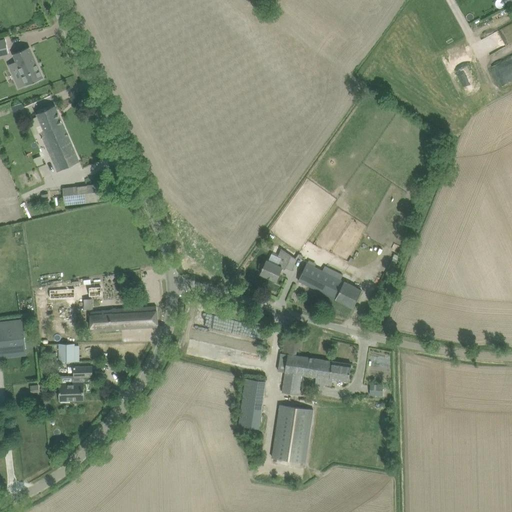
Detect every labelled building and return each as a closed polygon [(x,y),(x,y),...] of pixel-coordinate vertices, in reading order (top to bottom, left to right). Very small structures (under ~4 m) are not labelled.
[(28,44),(26,37),(15,40),(17,45),(17,47),(26,44),(28,44)] [(31,42),(40,60),(51,55),(42,37),(31,42)] [(29,47),(13,54),(18,66),(16,67),(21,78),(23,77),(26,85),(43,78),(29,47)] [(22,103),(12,106),(13,111),(23,108),(22,103)] [(55,105),(46,109),(36,113),(43,130),(39,132),(56,171),(79,161),(55,105)] [(105,184),(96,185),(63,189),(65,205),(107,200),(105,184)] [(291,256),(281,249),(278,256),(282,257),(278,265),(267,260),(261,274),(276,280),(282,268),(285,269),(291,256)] [(297,281),(303,284),(352,308),(361,290),(340,280),(343,275),(325,266),(322,271),(306,263),(297,281)] [(76,299),(76,290),(51,291),(52,300),(76,299)] [(156,306),(123,308),(112,308),(112,311),(91,312),(92,330),(158,326),(156,306)] [(26,355),(22,320),(0,322),(0,351),(1,358),(26,355)] [(58,343),(58,358),(59,361),(79,361),(79,354),(79,345),(75,345),(75,343),(58,343)] [(214,359),(216,350),(192,346),(190,355),(214,359)] [(266,371),(269,358),(221,348),(218,361),(266,371)] [(349,381),(350,374),(351,364),(281,353),(278,370),(285,371),(282,392),(299,395),(302,374),(317,376),(316,383),(331,385),(332,379),(349,381)] [(75,383),(69,383),(59,383),(59,400),(84,400),(83,377),(92,376),(92,366),(75,367),(75,383)] [(239,426),(259,429),(266,381),(246,378),(239,426)] [(370,385),(369,395),(382,396),(383,386),(370,385)] [(272,457),(306,463),(314,409),(280,404),(272,457)]
